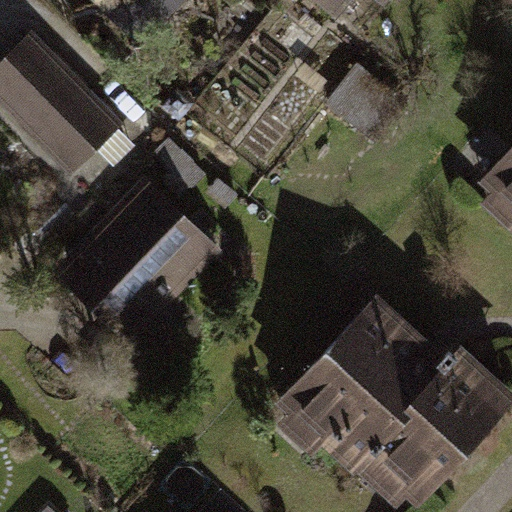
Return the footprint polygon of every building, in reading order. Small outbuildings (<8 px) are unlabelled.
[(82,0),(103,18),(154,0),(82,0)] [(306,0),(337,24),(356,0),(370,0),(384,11),(392,0),(306,0)] [(30,35),(0,64),(0,102),(72,178),(121,127),(30,35)] [(413,110),(360,67),(324,106),(380,148),(413,110)] [(511,150),(482,186),(491,194),(481,207),(511,236),(511,150)] [(147,179),(51,276),(125,348),(223,252),(147,179)] [(377,298),(275,406),(287,417),(275,431),(311,462),(320,449),(395,511),(397,511),(406,501),(417,511),(511,404),(511,395),(449,341),(440,333),(430,345),(377,298)] [(60,511),(49,502),(39,511),(60,511)]
